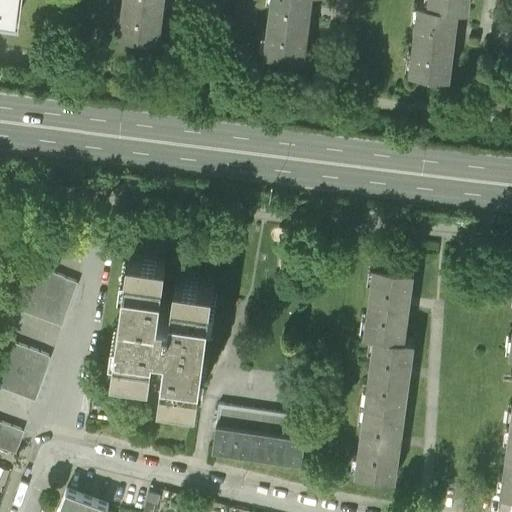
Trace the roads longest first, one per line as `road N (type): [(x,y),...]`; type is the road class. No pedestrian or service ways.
road 1 (primary): [(0,117),(511,182)]
road 2 (residential): [(319,511),(87,453),(61,454),(42,467),(26,511)]
